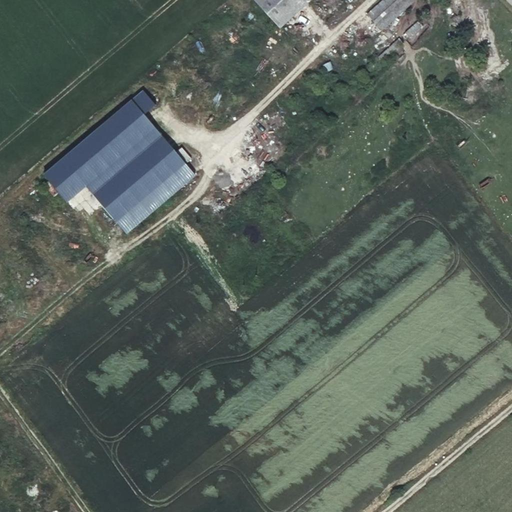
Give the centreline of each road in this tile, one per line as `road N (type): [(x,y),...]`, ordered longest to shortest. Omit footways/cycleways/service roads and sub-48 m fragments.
road 1 (track): [(387,511),(511,406)]
road 2 (track): [(0,389),(86,511)]
